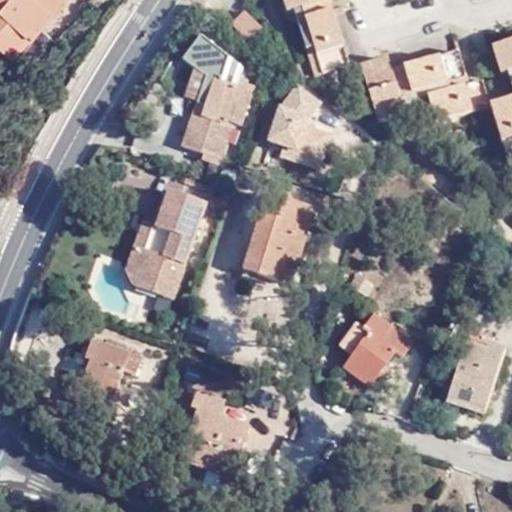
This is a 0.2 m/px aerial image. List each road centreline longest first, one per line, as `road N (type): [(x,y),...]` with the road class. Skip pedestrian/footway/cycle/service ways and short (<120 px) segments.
road 1 (secondary): [(160,0),(55,173),(0,295)]
road 2 (residential): [(290,511),(342,439),(402,439),(511,475)]
road 3 (tertiary): [(123,511),(42,474),(0,437)]
